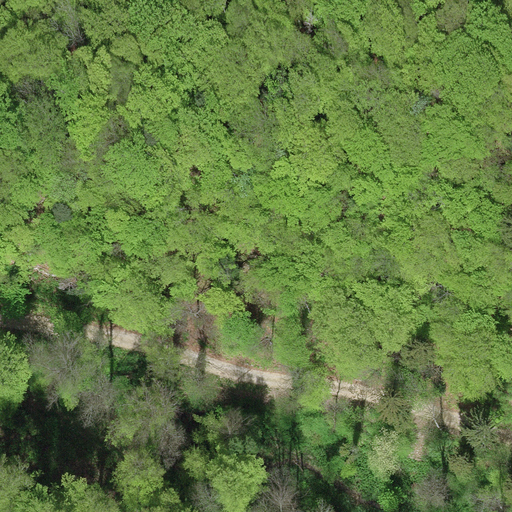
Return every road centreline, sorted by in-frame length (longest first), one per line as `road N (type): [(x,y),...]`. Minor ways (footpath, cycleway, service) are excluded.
road 1 (track): [(511,440),(406,403),(0,318)]
road 2 (track): [(0,373),(106,444),(171,511)]
